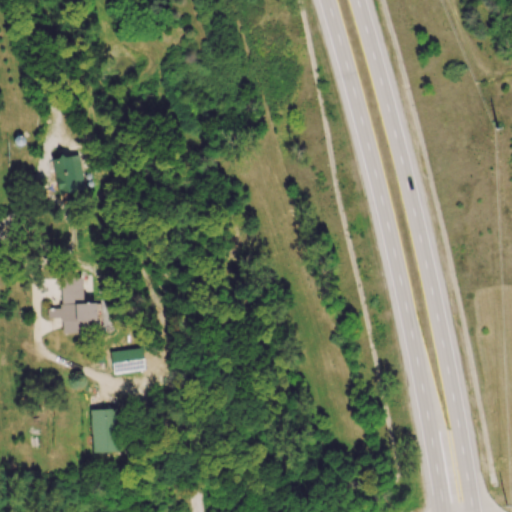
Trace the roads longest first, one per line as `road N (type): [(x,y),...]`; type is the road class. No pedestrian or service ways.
road 1 (primary): [(326,0),(392,246),(428,426)]
road 2 (primary): [(457,421),(406,182),(356,0)]
